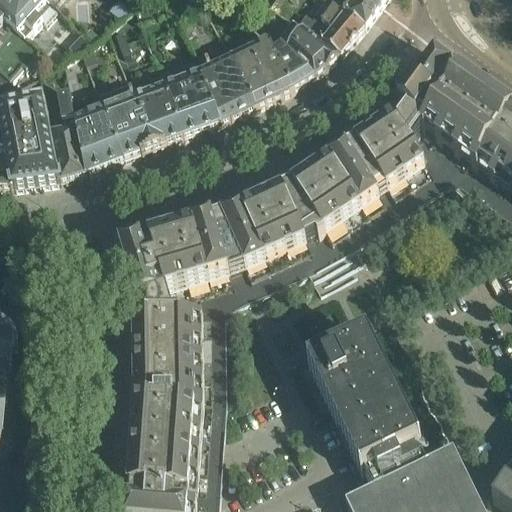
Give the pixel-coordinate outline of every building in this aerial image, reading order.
[(41,0),(0,0),(0,22),(25,45),(28,49),(36,40),(34,39),(44,27),(46,29),(58,15),(49,6),(41,0)] [(367,34),(381,14),(362,0),(334,0),(334,1),(350,12),(345,19),(367,34)] [(362,0),(381,14),(391,0),(362,0)] [(367,34),(345,19),(323,3),(315,13),(319,15),(312,24),(305,19),(297,30),(324,51),(340,64),(341,63),(367,34)] [(0,23),(0,80),(10,90),(12,89),(24,75),(26,76),(37,64),(45,71),(49,67),(25,45),(0,23)] [(277,48),(286,56),(316,84),(327,75),(340,64),(324,51),(297,30),(292,27),(277,48)] [(90,33),(84,40),(93,47),(99,40),(90,33)] [(123,37),(117,39),(125,61),(132,59),(123,37)] [(85,58),(82,59),(87,72),(104,66),(103,62),(115,56),(109,40),(85,58)] [(293,98),(276,60),(271,48),(263,52),(260,44),(243,52),(245,56),(234,62),(258,115),(284,103),(293,98)] [(194,69),(199,79),(221,131),(222,132),(258,115),(234,62),(230,64),(226,54),(194,69)] [(286,56),(276,60),(293,98),(316,84),(286,56)] [(428,130),(423,137),(511,200),(511,115),(461,79),(435,60),(399,109),(400,110),(428,130)] [(161,81),(162,82),(166,94),(185,145),(221,131),(199,79),(194,69),(193,67),(161,81)] [(10,90),(0,80),(0,99),(3,98),(13,93),(10,90)] [(154,157),(185,145),(166,94),(162,82),(162,83),(143,90),(146,100),(135,105),(154,157)] [(98,101),(103,117),(124,168),(154,157),(135,105),(133,98),(129,91),(100,101),(98,101)] [(74,110),(71,98),(59,101),(65,132),(67,131),(69,135),(51,139),(61,190),(88,182),(74,110)] [(103,117),(98,101),(74,110),(88,182),(124,168),(103,117)] [(45,107),(0,115),(0,127),(4,146),(14,196),(61,190),(51,139),(45,107)] [(423,137),(428,130),(400,110),(392,120),(393,121),(291,188),(292,190),(317,239),(319,242),(326,238),(325,236),(425,170),(413,151),(423,137)] [(0,195),(14,196),(4,146),(0,145),(0,195)] [(222,220),(223,221),(246,273),(306,246),(306,245),(317,239),(292,190),(283,195),(282,193),(222,220)] [(229,280),(246,273),(223,221),(213,225),(212,224),(151,242),(168,299),(229,280)] [(120,252),(137,308),(135,308),(135,320),(133,320),(135,407),(129,494),(133,495),(132,505),(128,504),(127,511),(196,511),(204,409),(203,319),(174,319),(168,299),(151,242),(149,243),(152,254),(146,256),(143,245),(120,252)] [(420,452),(422,451),(369,343),(367,344),(360,330),(346,337),(353,351),(309,372),(363,480),(366,479),(365,478),(384,469),(387,474),(422,457),(420,452)] [(347,510),(347,511),(481,511),(455,458),(428,471),(422,457),(387,474),(384,469),(365,478),(366,479),(375,497),(347,510)]
